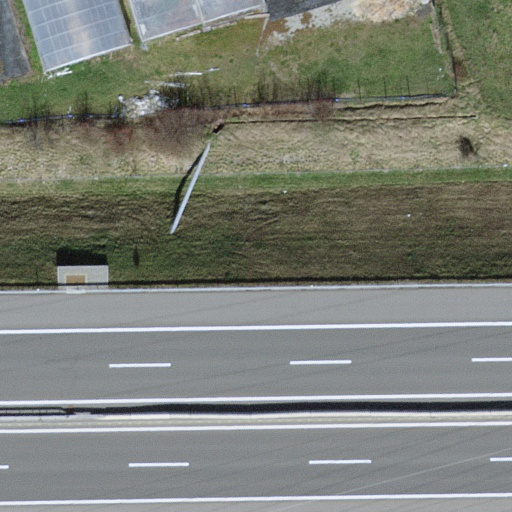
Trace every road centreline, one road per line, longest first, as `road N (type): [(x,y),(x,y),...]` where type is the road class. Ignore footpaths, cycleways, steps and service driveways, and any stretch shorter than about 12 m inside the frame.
road 1 (motorway): [(0,467),(511,458)]
road 2 (motorway): [(511,356),(0,365)]
